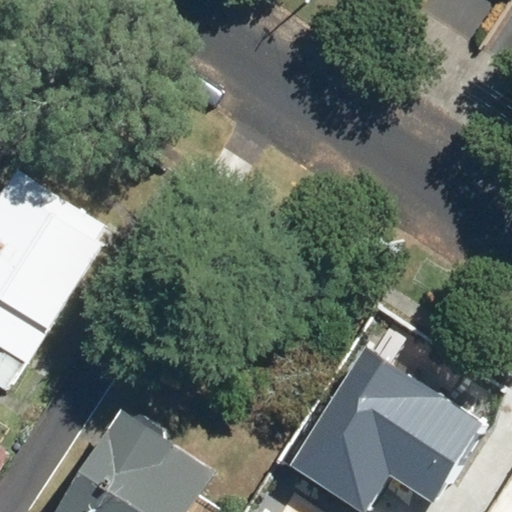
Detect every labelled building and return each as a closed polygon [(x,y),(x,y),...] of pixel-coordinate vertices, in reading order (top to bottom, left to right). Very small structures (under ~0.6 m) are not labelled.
[(120,233),(24,170),(0,206),(0,349),(30,369),(120,233)] [(383,341),(299,459),(375,511),(379,511),(403,478),(437,501),(495,419),(383,341)] [(64,511),(197,511),(222,473),(127,413),(64,511)] [(0,476),(13,455),(0,447),(0,476)] [(351,511),(331,499),(322,511),(351,511)]
